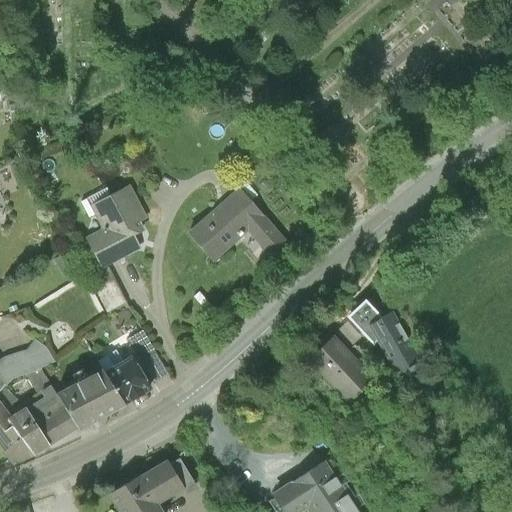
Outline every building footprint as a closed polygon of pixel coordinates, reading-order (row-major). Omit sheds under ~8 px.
[(148,221),(130,188),(90,208),(102,231),(85,240),(101,271),(142,249),(139,243),(147,238),(140,225),(148,221)] [(289,249),(237,190),(185,235),(210,264),(245,234),(271,264),(289,249)] [(76,271),(67,256),(54,263),(63,279),(76,271)] [(125,300),(108,270),(89,281),(106,311),(125,300)] [(380,316),(364,299),(345,316),(371,345),(376,341),(395,375),(406,369),(408,371),(414,367),(412,365),(419,361),(390,310),(380,316)] [(142,333),(128,342),(153,383),(167,374),(142,333)] [(370,378),(332,337),(308,359),(346,400),(370,378)] [(6,358),(0,362),(0,387),(3,383),(5,385),(12,379),(40,371),(40,369),(53,365),(47,349),(35,342),(27,353),(6,358)] [(136,369),(130,358),(122,363),(115,351),(97,361),(103,370),(122,403),(147,388),(139,374),(144,371),(141,365),(136,369)] [(122,403),(103,370),(70,388),(89,422),(122,403)] [(5,385),(3,383),(0,387),(0,406),(1,407),(16,398),(14,396),(5,385)] [(89,422),(70,388),(56,396),(63,408),(75,430),(89,422)] [(55,413),(45,399),(26,411),(49,445),(63,437),(50,416),(55,413)] [(1,407),(0,406),(0,448),(13,466),(30,457),(7,422),(11,420),(1,407)] [(75,430),(63,408),(55,413),(50,416),(63,437),(75,430)] [(49,445),(26,411),(26,410),(11,420),(7,422),(30,457),(49,445)] [(358,511),(324,457),(272,489),(286,511),(297,511),(306,507),(309,511),(358,511)] [(161,511),(157,504),(194,482),(180,459),(169,464),(167,461),(140,476),(139,475),(107,494),(118,511),(161,511)]
